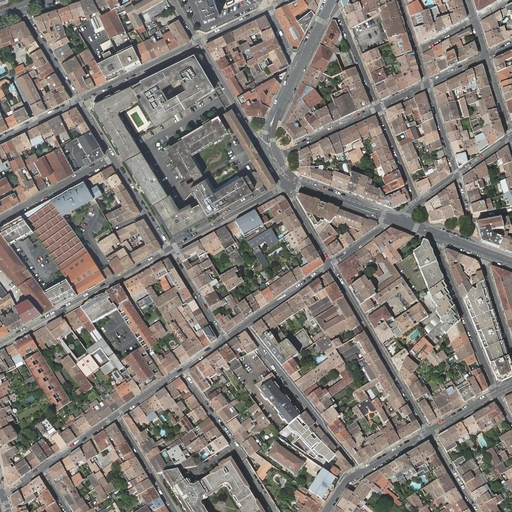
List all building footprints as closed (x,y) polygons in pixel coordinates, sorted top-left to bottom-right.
[(93,0),(82,0),(80,1),(86,16),(87,20),(87,21),(90,19),(91,19),(88,13),(94,10),(98,9),(97,8),(93,0)] [(106,0),(93,0),(97,8),(99,8),(101,7),(105,5),(107,4),(109,3),(106,0)] [(117,0),(106,0),(109,3),(112,10),(115,8),(118,14),(126,10),(123,5),(121,6),(120,3),(119,1),(118,1),(117,0)] [(131,1),(123,5),(126,10),(133,24),(135,29),(143,26),(139,17),(138,14),(162,0),(145,0),(134,6),(131,1)] [(196,0),(204,20),(204,21),(209,19),(209,21),(216,19),(215,17),(220,15),(219,15),(219,14),(214,0),(196,0)] [(303,0),(296,0),(288,4),(295,16),(309,6),(303,0)] [(318,6),(314,0),(303,0),(309,6),(309,7),(311,9),(312,10),(315,14),(318,6)] [(342,0),(341,3),(344,10),(351,7),(347,0),(342,0)] [(384,7),(384,6),(380,0),(368,0),(366,1),(359,4),(362,10),(364,10),(368,21),(380,14),(378,9),(384,7)] [(464,8),(461,0),(458,0),(448,4),(447,4),(448,5),(445,6),(447,13),(450,13),(464,8)] [(473,0),(477,11),(478,12),(497,2),(496,0),(473,0)] [(80,1),(69,5),(73,17),(73,18),(78,16),(82,15),(83,17),(86,16),(80,1)] [(399,11),(395,1),(384,6),(384,7),(378,9),(380,14),(381,14),(382,16),(384,21),(384,22),(383,23),(386,31),(387,31),(387,33),(389,40),(405,35),(402,28),(404,27),(399,12),(399,11)] [(417,1),(407,7),(410,17),(415,16),(420,13),(424,12),(417,1)] [(297,49),(305,34),(298,21),(295,16),(288,4),(275,10),(293,48),(297,49)] [(344,10),(346,17),(362,10),(359,4),(351,7),(344,10)] [(69,5),(57,9),(61,21),(73,17),(69,5)] [(444,5),(442,6),(437,7),(439,12),(445,10),(445,11),(442,12),(444,18),(441,19),(445,30),(452,27),(448,17),(447,13),(445,6),(444,5)] [(115,8),(112,10),(101,16),(99,17),(103,26),(105,28),(110,38),(115,36),(118,34),(125,31),(124,28),(118,14),(115,8)] [(448,17),(452,27),(466,19),(467,18),(464,8),(450,13),(447,13),(448,17)] [(54,31),(57,41),(65,37),(66,36),(62,25),(61,23),(57,9),(47,13),(52,26),(54,31)] [(175,14),(172,9),(158,17),(154,19),(157,24),(165,20),(175,14)] [(305,34),(315,14),(311,10),(302,17),(298,21),(305,34)] [(346,17),(352,29),(366,21),(368,21),(364,10),(362,10),(346,17)] [(420,13),(415,16),(418,25),(423,23),(423,24),(427,23),(429,23),(429,24),(432,23),(432,22),(429,10),(426,11),(425,12),(424,12),(420,13)] [(500,12),(495,15),(497,22),(502,20),(502,19),(504,17),(502,10),(500,12)] [(42,15),(48,33),(54,31),(52,26),(47,13),(42,15)] [(178,20),(175,14),(165,20),(168,26),(178,20)] [(34,18),(44,35),(48,33),(42,15),(34,17),(34,18)] [(91,19),(90,19),(95,30),(103,26),(99,17),(98,15),(91,19)] [(266,30),(271,27),(265,15),(256,20),(262,32),(263,31),(266,30)] [(481,23),(484,35),(492,32),(497,31),(500,30),(500,29),(499,29),(497,22),(495,15),(481,22),(481,23)] [(76,27),(81,24),(78,16),(73,18),(74,21),(76,26),(76,27)] [(73,17),(61,21),(61,23),(62,25),(74,21),(73,18),(73,17)] [(434,21),(432,22),(432,23),(433,25),(436,35),(445,30),(441,19),(437,20),(437,19),(435,19),(436,21),(435,21),(434,21)] [(165,20),(157,24),(158,27),(160,30),(168,26),(165,20)] [(190,40),(178,20),(168,26),(180,45),(190,40)] [(262,33),(262,32),(256,20),(249,23),(254,33),(255,35),(260,32),(261,34),(261,35),(263,34),(262,33)] [(0,29),(0,35),(4,46),(11,43),(20,40),(32,35),(24,21),(23,21),(8,27),(0,29)] [(335,56),(339,54),(338,50),(337,50),(334,49),(338,41),(341,42),(343,38),(335,21),(332,21),(320,46),(328,50),(334,53),(335,56)] [(249,44),(250,48),(251,47),(254,46),(253,43),(250,37),(255,35),(254,33),(249,23),(241,27),(246,37),(247,41),(248,42),(249,44)] [(424,26),(414,29),(419,44),(420,44),(436,35),(433,25),(432,23),(429,24),(429,23),(427,23),(423,24),(424,26)] [(143,26),(135,29),(143,42),(152,59),(158,56),(150,39),(146,41),(143,37),(141,32),(146,30),(145,29),(143,26)] [(246,37),(241,27),(232,32),(236,41),(237,41),(238,41),(239,40),(244,38),(246,41),(247,41),(246,37)] [(263,41),(275,36),(271,27),(266,30),(263,31),(262,32),(262,33),(263,34),(261,35),(261,36),(263,41)] [(500,30),(503,42),(510,39),(511,38),(511,30),(509,32),(505,33),(504,27),(500,29),(500,30)] [(143,42),(135,29),(127,34),(133,46),(142,64),(152,59),(143,42)] [(470,29),(457,35),(459,40),(462,45),(465,43),(463,38),(472,34),(470,29)] [(48,33),(44,35),(50,45),(57,41),(54,31),(48,33)] [(150,39),(158,56),(170,50),(162,35),(160,31),(158,33),(161,39),(155,43),(152,37),(150,38),(151,39),(150,39)] [(171,31),(162,35),(170,50),(180,45),(171,31)] [(492,32),(496,46),(503,42),(501,34),(498,35),(497,31),(492,32)] [(237,65),(246,61),(245,59),(242,52),(239,47),(239,46),(237,43),(237,41),(236,41),(232,32),(223,36),(227,45),(228,47),(231,52),(236,62),(237,65)] [(489,49),(496,46),(492,32),(484,35),(489,49)] [(21,42),(25,48),(36,41),(32,35),(20,40),(21,42)] [(406,35),(405,35),(389,40),(388,40),(389,44),(390,45),(392,44),(394,47),(391,48),(392,50),(394,53),(395,58),(396,60),(405,57),(405,55),(412,52),(406,35)] [(459,40),(457,35),(449,40),(453,52),(463,47),(462,46),(462,45),(459,40)] [(227,45),(223,36),(213,41),(218,49),(222,47),(227,45)] [(261,56),(280,46),(275,36),(263,41),(259,44),(254,46),(251,47),(250,48),(248,49),(252,56),(245,59),(246,61),(246,62),(247,63),(248,65),(249,67),(258,62),(256,59),(261,56)] [(57,41),(50,45),(54,51),(67,43),(69,42),(69,41),(68,41),(67,40),(66,38),(65,37),(57,41)] [(112,46),(109,40),(100,45),(103,51),(112,46)] [(453,52),(449,40),(440,45),(443,55),(444,57),(453,52)] [(36,41),(25,48),(29,55),(41,49),(36,41)] [(218,49),(213,41),(206,44),(206,45),(211,53),(218,49)] [(239,47),(242,52),(248,49),(250,48),(249,44),(248,42),(246,42),(247,43),(239,47)] [(67,43),(54,51),(58,58),(71,50),(70,48),(67,43)] [(465,48),(464,45),(462,46),(463,47),(463,49),(468,59),(478,54),(475,43),(465,48)] [(443,55),(440,45),(432,49),(435,58),(436,60),(440,59),(444,58),(444,57),(443,55)] [(142,64),(133,46),(117,54),(120,59),(126,72),(142,64)] [(289,66),(280,46),(261,56),(263,60),(266,58),(268,56),(268,55),(269,54),(273,63),(274,64),(275,66),(273,66),(271,67),(271,66),(270,67),(270,66),(268,66),(272,73),(273,74),(280,70),(289,66)] [(320,46),(309,68),(323,74),(329,63),(334,53),(328,50),(320,46)] [(226,55),(231,52),(228,47),(226,48),(226,49),(224,51),(222,47),(218,49),(211,53),(215,60),(226,55)] [(463,49),(463,47),(453,52),(458,64),(468,59),(463,49)] [(95,59),(88,48),(79,54),(80,56),(76,58),(81,67),(85,65),(89,62),(95,59)] [(29,55),(30,57),(31,56),(32,58),(31,58),(32,60),(33,63),(28,65),(30,69),(32,68),(31,67),(35,65),(37,68),(49,62),(41,49),(29,55)] [(381,59),(377,49),(363,55),(367,65),(381,59)] [(435,58),(432,49),(422,55),(429,77),(440,72),(436,60),(435,58)] [(71,50),(58,58),(62,64),(76,56),(75,54),(74,55),(71,50)] [(115,77),(126,72),(120,59),(117,54),(117,53),(112,56),(110,50),(103,54),(106,59),(98,64),(99,66),(101,70),(102,71),(107,81),(115,77)] [(421,81),(412,52),(405,55),(405,57),(396,60),(398,63),(402,72),(408,88),(421,81)] [(458,64),(453,52),(444,57),(444,58),(448,69),(458,64)] [(511,58),(511,55),(511,52),(493,61),(497,73),(506,69),(511,67),(511,66),(511,65),(511,63),(510,64),(509,60),(511,58)] [(334,53),(329,63),(337,60),(335,56),(334,53)] [(76,56),(62,64),(65,69),(68,74),(81,67),(76,58),(80,56),(79,54),(76,56)] [(221,70),(230,65),(230,63),(227,64),(224,58),(226,57),(226,55),(215,60),(221,70)] [(263,60),(261,56),(256,59),(258,62),(262,71),(264,71),(267,76),(272,73),(268,66),(270,66),(267,60),(266,58),(263,60)] [(192,57),(190,58),(186,60),(186,59),(131,86),(139,99),(155,127),(198,102),(196,100),(214,89),(197,61),(196,61),(195,59),(194,58),(192,57)] [(382,58),(381,59),(367,65),(371,75),(383,69),(386,68),(382,58)] [(448,69),(444,58),(440,59),(436,60),(440,72),(448,69)] [(89,62),(95,73),(98,72),(101,70),(99,66),(98,64),(95,59),(89,62)] [(9,72),(12,70),(8,61),(4,63),(9,72)] [(31,78),(32,78),(39,74),(52,67),(49,62),(37,68),(40,72),(37,73),(34,69),(33,70),(32,71),(28,73),(31,78)] [(233,76),(240,71),(239,69),(238,67),(237,65),(236,62),(230,65),(221,70),(226,79),(233,76)] [(256,81),(267,76),(264,71),(262,71),(258,62),(249,67),(256,81)] [(13,70),(16,75),(26,70),(25,69),(22,64),(13,69),(13,70)] [(475,80),(486,77),(482,66),(472,71),(475,80)] [(39,74),(43,80),(46,79),(55,73),(52,67),(39,74)] [(81,67),(68,74),(72,81),(83,76),(85,75),(86,75),(85,72),(83,73),(81,69),(82,68),(81,67)] [(506,69),(497,73),(500,84),(511,80),(511,69),(511,67),(506,69)] [(309,68),(305,76),(319,83),(319,81),(322,76),(323,74),(309,68)] [(343,74),(342,74),(345,81),(358,75),(355,68),(343,74)] [(371,75),(375,85),(384,81),(387,79),(386,78),(386,76),(383,69),(371,75)] [(30,105),(42,100),(40,98),(37,91),(34,85),(32,81),(32,80),(31,78),(28,73),(26,70),(16,75),(30,105)] [(95,87),(107,81),(102,71),(101,70),(98,72),(95,73),(92,75),(90,76),(95,87)] [(248,82),(242,71),(240,71),(233,76),(226,79),(237,97),(244,94),(255,89),(256,87),(254,82),(245,85),(245,84),(248,82)] [(474,84),(476,84),(475,80),(472,71),(465,74),(468,85),(470,85),(474,84)] [(280,84),(286,72),(285,72),(275,77),(274,78),(256,87),(255,89),(259,97),(260,100),(262,103),(269,107),(280,84)] [(394,79),(399,92),(408,88),(402,72),(396,75),(395,73),(392,74),(392,75),(394,79)] [(63,85),(55,73),(46,79),(48,84),(51,90),(52,91),(53,90),(57,88),(63,85)] [(89,90),(95,87),(90,76),(89,74),(89,73),(86,75),(85,75),(87,79),(85,81),(89,90)] [(468,85),(465,74),(458,77),(461,87),(462,89),(462,92),(464,91),(463,89),(469,87),(468,85)] [(358,75),(345,81),(347,84),(348,88),(361,82),(358,75)] [(80,94),(89,90),(85,81),(83,76),(72,81),(80,94)] [(305,76),(301,85),(314,91),(316,88),(317,86),(319,83),(305,76)] [(458,77),(445,83),(449,93),(450,98),(452,102),(452,103),(455,102),(454,100),(451,91),(459,88),(461,94),(459,95),(460,98),(460,100),(464,99),(463,95),(463,93),(462,92),(462,89),(461,87),(458,77)] [(478,91),(489,88),(486,77),(475,80),(476,84),(477,87),(478,91)] [(0,100),(6,97),(1,88),(13,82),(11,81),(5,79),(0,82),(0,98),(0,100)] [(385,83),(391,96),(399,92),(394,79),(385,83)] [(511,80),(500,84),(502,90),(511,87),(511,80)] [(381,100),(391,96),(385,83),(384,81),(375,85),(381,100)] [(348,88),(347,89),(350,95),(357,112),(370,105),(361,82),(348,88)] [(34,85),(37,91),(43,87),(42,86),(40,83),(34,85)] [(433,89),(439,108),(448,104),(447,100),(445,101),(444,101),(443,98),(442,97),(442,96),(443,95),(446,94),(449,93),(445,83),(433,89)] [(463,95),(464,99),(466,106),(476,103),(478,102),(477,101),(475,94),(477,94),(476,91),(478,91),(477,87),(476,84),(474,84),(470,85),(468,85),(469,87),(469,88),(471,93),(467,94),(463,95)] [(71,98),(63,85),(57,88),(59,92),(65,101),(71,98)] [(301,85),(297,94),(310,111),(314,108),(316,106),(322,101),(320,98),(314,91),(301,85)] [(139,99),(131,86),(96,103),(94,108),(126,160),(141,152),(118,114),(119,111),(132,105),(131,103),(139,99)] [(511,87),(502,90),(504,96),(511,93),(511,87)] [(482,101),(492,98),(489,88),(478,91),(476,91),(477,94),(479,93),(480,95),(479,95),(479,96),(479,97),(479,98),(480,98),(481,98),(481,100),(478,100),(477,101),(478,102),(479,102),(482,101)] [(244,94),(237,97),(243,108),(249,105),(254,103),(252,99),(253,99),(256,98),(257,97),(259,97),(255,89),(244,94)] [(42,100),(47,110),(53,107),(46,94),(45,91),(44,90),(42,91),(44,95),(40,98),(42,100)] [(46,94),(53,107),(59,104),(52,92),(52,91),(51,90),(50,91),(51,92),(46,94)] [(52,92),(59,104),(65,101),(59,92),(56,94),(55,91),(54,92),(52,92)] [(425,93),(414,98),(419,110),(418,110),(421,118),(431,113),(425,93)] [(297,94),(292,104),(302,117),(304,119),(308,116),(312,113),(310,111),(297,94)] [(350,95),(334,102),(334,104),(341,119),(357,112),(350,95)] [(249,105),(243,108),(248,116),(251,115),(258,116),(264,117),(269,107),(262,103),(260,100),(259,97),(257,97),(259,101),(256,102),(254,103),(249,105)] [(419,110),(414,98),(407,101),(412,111),(414,111),(415,113),(413,114),(415,122),(421,119),(421,118),(418,110),(419,110)] [(487,113),(496,110),(492,98),(482,101),(479,102),(478,102),(476,103),(477,105),(479,104),(479,106),(482,113),(482,114),(480,115),(481,118),(483,117),(488,115),(487,113)] [(464,119),(469,117),(468,113),(467,109),(466,106),(464,99),(460,100),(459,101),(464,118),(463,118),(462,118),(461,118),(460,119),(455,102),(452,103),(452,102),(450,103),(448,104),(439,108),(444,124),(456,121),(460,120),(464,119)] [(35,116),(47,110),(42,100),(30,105),(35,116)] [(12,110),(13,113),(25,107),(22,101),(10,107),(12,110)] [(412,111),(407,101),(401,104),(404,113),(405,114),(412,111)] [(281,127),(285,130),(288,134),(291,138),(293,142),(307,135),(304,128),(308,125),(304,119),(302,117),(292,104),(288,111),(281,127)] [(326,107),(326,108),(333,123),(341,119),(334,104),(326,107)] [(404,113),(401,104),(395,107),(400,118),(402,117),(405,116),(405,114),(404,113)] [(310,111),(312,113),(313,115),(314,117),(323,128),(333,123),(326,108),(318,112),(317,111),(316,112),(315,110),(318,109),(316,106),(314,108),(310,111)] [(14,114),(19,124),(30,118),(25,107),(13,113),(14,114)] [(76,107),(68,111),(73,123),(78,120),(79,122),(80,125),(85,122),(76,107)] [(386,111),(390,122),(400,118),(395,107),(386,111)] [(232,110),(224,114),(233,130),(237,135),(247,152),(256,168),(258,171),(258,172),(262,179),(264,181),(265,183),(268,189),(276,185),(254,148),(238,121),(232,110)] [(491,125),(500,122),(496,110),(487,113),(488,115),(491,125)] [(0,132),(9,129),(2,115),(1,113),(0,111),(0,132)] [(68,111),(59,116),(65,128),(67,128),(66,126),(70,124),(71,126),(74,124),(73,123),(68,111)] [(308,125),(314,132),(323,128),(314,117),(313,115),(312,113),(308,116),(304,119),(308,125)] [(433,119),(431,113),(421,118),(421,119),(422,121),(423,124),(433,119)] [(9,129),(19,124),(14,114),(6,118),(4,114),(2,115),(9,129)] [(493,130),(491,125),(488,115),(483,117),(481,118),(477,119),(480,126),(481,130),(483,134),(486,140),(488,146),(489,147),(497,141),(494,129),(493,130)] [(59,116),(48,121),(55,135),(66,130),(65,128),(59,116)] [(180,185),(182,188),(188,185),(203,176),(190,154),(214,140),(215,141),(224,137),(223,135),(228,132),(219,117),(214,120),(213,119),(204,124),(205,125),(189,135),(184,138),(167,148),(186,182),(180,185)] [(375,117),(364,122),(367,133),(369,132),(379,127),(375,117)] [(390,122),(393,130),(408,123),(408,121),(404,123),(402,117),(400,118),(390,122)] [(437,131),(433,119),(423,124),(421,125),(425,137),(437,131)] [(479,154),(489,147),(488,146),(486,140),(483,134),(481,130),(480,126),(477,119),(471,122),(473,130),(474,134),(475,139),(475,140),(477,145),(479,152),(479,153),(479,154)] [(48,121),(37,127),(43,140),(51,136),(57,149),(61,147),(60,145),(55,135),(48,121)] [(448,134),(456,132),(456,131),(459,131),(458,129),(456,130),(455,126),(457,125),(456,121),(444,124),(448,134)] [(90,131),(85,122),(80,125),(78,126),(75,127),(77,131),(80,130),(82,135),(90,131)] [(364,122),(355,126),(360,138),(363,137),(362,135),(364,134),(365,136),(368,135),(367,133),(364,122)] [(504,136),(500,122),(491,125),(493,130),(494,129),(497,141),(504,136)] [(406,132),(408,131),(405,126),(409,124),(408,123),(393,130),(396,137),(405,132),(406,132)] [(304,128),(307,135),(314,132),(308,125),(304,128)] [(342,148),(343,150),(345,149),(344,147),(346,146),(347,148),(352,146),(351,144),(361,139),(360,138),(355,126),(338,134),(342,148)] [(472,155),(479,153),(479,152),(477,145),(475,140),(475,139),(469,141),(467,131),(463,132),(462,126),(458,127),(458,129),(459,131),(459,132),(460,136),(461,140),(462,145),(464,150),(465,154),(466,156),(469,156),(472,155)] [(32,147),(44,141),(43,140),(37,127),(25,132),(32,146),(32,147)] [(383,135),(379,127),(369,132),(373,140),(383,135)] [(420,139),(415,128),(411,130),(410,130),(415,142),(418,140),(420,139)] [(412,143),(415,142),(410,130),(408,131),(406,132),(407,133),(408,137),(409,139),(399,143),(401,148),(412,143)] [(80,136),(77,138),(85,151),(87,154),(92,152),(100,147),(95,138),(90,131),(82,135),(80,136)] [(430,144),(439,140),(437,131),(425,137),(420,139),(418,140),(419,143),(424,140),(427,145),(428,144),(429,144),(430,144)] [(25,132),(19,135),(25,149),(27,148),(32,146),(25,132)] [(451,143),(461,140),(460,136),(457,137),(457,136),(456,132),(448,134),(451,143)] [(336,164),(347,162),(345,156),(343,150),(342,148),(338,134),(328,139),(335,155),(334,155),(336,164)] [(19,135),(12,139),(19,152),(21,151),(25,149),(19,135)] [(373,152),(374,153),(376,152),(388,147),(383,135),(373,140),(371,141),(370,141),(372,146),(372,147),(372,148),(373,148),(373,149),(376,147),(377,149),(373,152)] [(14,172),(25,166),(23,161),(20,155),(19,152),(12,139),(1,144),(7,156),(8,159),(12,166),(14,172)] [(333,155),(334,155),(335,155),(328,139),(318,144),(324,156),(325,162),(329,161),(326,156),(332,153),(333,155)] [(433,152),(442,147),(439,140),(430,144),(432,148),(430,148),(431,152),(433,152)] [(451,143),(455,157),(465,154),(464,150),(462,145),(461,140),(451,143)] [(347,162),(348,166),(353,164),(355,163),(359,160),(360,160),(364,158),(365,158),(360,148),(363,147),(361,141),(360,141),(354,144),(356,150),(348,154),(352,162),(350,163),(349,161),(347,162)] [(401,148),(407,163),(417,159),(418,158),(414,150),(412,143),(401,148)] [(318,144),(308,148),(312,157),(314,161),(317,159),(315,156),(320,154),(321,157),(324,156),(318,144)] [(50,153),(44,156),(53,172),(58,181),(74,172),(61,147),(57,149),(50,153)] [(82,160),(86,166),(102,157),(105,155),(100,147),(92,152),(87,154),(88,156),(82,160)] [(382,166),(393,160),(388,147),(376,152),(377,154),(380,162),(382,166)] [(507,147),(495,155),(497,162),(498,161),(501,160),(510,156),(507,147)] [(300,164),(299,168),(310,168),(310,167),(310,163),(310,161),(311,161),(311,160),(311,159),(311,158),(312,157),(308,148),(298,153),(299,156),(299,157),(300,159),(300,164)] [(126,160),(153,205),(168,196),(141,152),(126,160)] [(374,153),(371,154),(377,168),(381,166),(382,166),(380,162),(377,154),(376,152),(374,153)] [(29,158),(32,163),(33,162),(38,159),(35,153),(29,157),(29,158)] [(459,168),(467,162),(466,156),(465,154),(455,157),(458,168),(459,168)] [(495,155),(484,163),(486,167),(496,162),(497,162),(495,155)] [(38,159),(33,162),(39,173),(41,176),(43,179),(49,175),(53,172),(44,156),(38,159)] [(497,162),(496,162),(499,168),(511,162),(511,161),(510,156),(501,160),(498,161),(497,162)] [(0,157),(0,171),(12,166),(8,159),(3,163),(1,159),(0,157)] [(435,166),(441,181),(450,174),(445,158),(441,159),(442,163),(443,164),(439,166),(438,163),(437,161),(437,160),(436,160),(435,157),(432,159),(435,166)] [(23,161),(25,166),(29,164),(32,163),(29,158),(23,161)] [(411,173),(418,171),(421,170),(423,169),(422,166),(420,167),(418,162),(420,161),(419,158),(418,158),(417,159),(407,163),(411,173)] [(386,178),(398,172),(393,160),(382,166),(381,166),(382,168),(386,178)] [(511,162),(499,168),(504,181),(511,177),(511,162)] [(477,182),(479,188),(480,190),(484,189),(481,178),(486,176),(489,176),(488,173),(486,167),(484,163),(474,170),(477,182)] [(116,173),(112,166),(103,171),(100,172),(104,181),(106,179),(116,173)] [(321,183),(330,186),(333,178),(328,177),(329,175),(328,175),(328,174),(328,173),(326,172),(327,170),(328,166),(326,166),(326,168),(324,173),(323,175),(321,183)] [(427,179),(431,188),(441,181),(435,166),(431,167),(432,169),(434,174),(426,176),(427,179)] [(311,179),(321,183),(323,175),(324,173),(322,172),(323,170),(319,169),(319,167),(317,167),(310,167),(310,168),(310,169),(311,179)] [(310,168),(299,168),(299,173),(301,175),(311,179),(310,169),(310,168)] [(21,169),(14,172),(21,185),(28,197),(39,191),(33,181),(32,179),(28,181),(21,169)] [(350,175),(338,170),(337,174),(351,179),(352,178),(350,175)] [(462,179),(465,188),(477,182),(474,170),(462,179)] [(258,171),(256,172),(254,171),(251,173),(250,175),(248,176),(247,175),(244,178),(243,176),(240,178),(239,176),(216,190),(213,189),(207,179),(191,188),(199,204),(193,207),(192,208),(190,205),(179,211),(170,195),(168,196),(153,205),(173,238),(192,226),(238,199),(243,195),(244,196),(251,191),(251,190),(255,187),(255,188),(256,188),(258,188),(263,185),(263,184),(265,183),(264,181),(262,179),(258,172),(258,171)] [(53,172),(49,175),(53,184),(58,181),(53,172)] [(97,185),(103,182),(104,181),(100,172),(88,179),(91,184),(92,185),(93,187),(97,185)] [(401,179),(398,172),(386,178),(382,179),(380,181),(383,187),(396,181),(401,179)] [(122,183),(116,173),(106,179),(113,189),(122,183)] [(330,186),(346,192),(351,179),(337,174),(334,173),(333,178),(330,186)] [(346,192),(354,195),(361,177),(350,173),(352,178),(351,179),(346,192)] [(420,195),(431,188),(427,179),(426,176),(425,174),(423,175),(424,177),(423,177),(424,180),(425,180),(422,181),(420,182),(418,180),(415,181),(416,184),(420,195)] [(41,176),(33,181),(39,191),(47,187),(43,179),(41,176)] [(0,194),(12,188),(6,177),(2,178),(0,179),(0,194)] [(361,177),(354,195),(362,198),(369,180),(368,180),(361,177)] [(500,182),(504,195),(506,194),(511,191),(511,177),(504,181),(500,182)] [(404,186),(401,179),(396,181),(383,187),(379,189),(379,190),(383,196),(387,194),(390,193),(394,191),(398,189),(399,189),(404,186)] [(369,180),(362,198),(370,201),(374,189),(376,184),(372,183),(372,182),(372,181),(369,180)] [(75,186),(68,190),(70,192),(78,205),(86,201),(87,202),(91,200),(94,198),(89,190),(88,188),(87,186),(84,181),(77,185),(75,186)] [(475,190),(477,189),(479,188),(477,182),(465,188),(466,192),(475,190)] [(113,189),(116,194),(126,189),(122,183),(113,189)] [(91,184),(87,186),(88,188),(89,190),(94,198),(95,199),(102,194),(101,193),(99,189),(98,187),(97,185),(93,187),(92,185),(91,184)] [(379,190),(379,189),(376,184),(374,189),(370,201),(378,203),(380,198),(384,199),(385,199),(383,196),(379,190)] [(20,202),(28,197),(21,185),(13,189),(15,193),(20,202)] [(453,185),(445,190),(449,201),(450,204),(459,201),(454,185),(453,185)] [(405,188),(404,186),(399,189),(398,189),(399,191),(399,192),(402,197),(404,196),(407,202),(408,204),(411,202),(405,188)] [(126,220),(141,213),(133,201),(126,189),(116,194),(122,206),(119,208),(126,220)] [(468,198),(479,195),(477,189),(475,190),(466,192),(468,198)] [(68,190),(60,195),(71,212),(71,211),(78,205),(70,192),(68,190)] [(445,190),(437,196),(440,204),(449,201),(445,190)] [(402,197),(399,192),(389,197),(391,201),(388,203),(391,208),(392,209),(407,202),(404,196),(402,197)] [(11,207),(20,202),(15,193),(0,200),(0,209),(1,212),(11,207)] [(259,205),(260,208),(261,208),(264,213),(269,209),(285,200),(282,195),(279,194),(269,200),(259,205)] [(60,195),(51,200),(63,216),(71,212),(60,195)] [(327,228),(329,226),(329,225),(332,222),(333,221),(335,219),(336,219),(340,210),(328,206),(327,206),(320,203),(314,201),(306,198),(298,195),(296,197),(301,206),(305,212),(312,224),(319,236),(323,232),(327,228)] [(483,201),(484,201),(483,200),(481,201),(480,197),(479,195),(468,198),(470,206),(475,205),(484,202),(483,201)] [(440,204),(437,196),(424,205),(432,222),(444,220),(440,210),(442,209),(441,207),(440,204)] [(391,201),(389,197),(385,199),(384,199),(380,198),(378,203),(391,208),(388,203),(391,201)] [(37,207),(22,215),(34,232),(49,252),(67,278),(78,295),(106,279),(100,271),(84,246),(63,216),(51,200),(37,207)] [(272,213),(275,218),(291,209),(285,200),(269,209),(272,213)] [(490,200),(484,201),(483,201),(484,202),(487,211),(493,210),(490,200)] [(451,206),(455,218),(463,216),(459,201),(450,204),(451,206)] [(487,211),(484,202),(475,205),(470,206),(473,214),(487,211)] [(440,210),(444,220),(455,218),(451,206),(442,209),(440,210)] [(119,208),(112,211),(119,223),(126,220),(119,208)] [(260,208),(255,211),(258,216),(262,214),(264,213),(261,208),(260,208)] [(273,219),(276,225),(282,222),(294,214),(291,209),(275,218),(273,219)] [(333,221),(332,222),(335,223),(335,222),(349,227),(353,228),(359,231),(364,219),(340,210),(336,219),(335,219),(333,221)] [(104,215),(111,227),(113,226),(119,223),(112,211),(106,214),(104,215)] [(246,216),(235,222),(241,232),(242,235),(243,236),(263,225),(261,221),(258,216),(255,211),(246,216)] [(261,221),(263,225),(268,222),(265,217),(262,214),(258,216),(261,221)] [(282,222),(289,234),(301,227),(294,214),(282,222)] [(22,215),(0,227),(0,232),(4,237),(9,244),(33,230),(22,215)] [(511,233),(511,229),(511,226),(508,217),(501,219),(504,234),(509,234),(510,234),(511,233)] [(149,227),(144,219),(143,219),(134,223),(140,231),(139,233),(140,233),(141,232),(149,227)] [(359,231),(353,228),(347,233),(354,243),(377,226),(377,224),(364,219),(359,231)] [(503,229),(501,219),(476,224),(482,242),(486,244),(499,249),(503,240),(490,235),(489,231),(503,229)] [(235,222),(225,227),(235,244),(236,244),(239,243),(234,236),(241,232),(235,222)] [(134,223),(126,227),(131,236),(132,236),(139,233),(140,231),(134,223)] [(323,232),(319,236),(323,243),(333,236),(336,233),(331,228),(329,226),(327,228),(323,232)] [(150,228),(149,227),(141,232),(140,233),(146,242),(147,243),(148,244),(156,239),(150,228)] [(225,227),(214,233),(224,249),(235,267),(243,261),(239,255),(237,251),(236,251),(235,251),(234,251),(234,250),(233,251),(230,247),(235,244),(225,227)] [(245,238),(252,249),(265,241),(269,247),(279,241),(272,228),(267,231),(264,227),(245,238)] [(116,232),(114,233),(119,241),(121,244),(124,242),(123,240),(130,237),(124,228),(116,232)] [(391,229),(373,241),(378,249),(381,253),(383,251),(406,235),(391,229)] [(33,230),(9,244),(10,245),(34,232),(33,230)] [(0,266),(28,299),(42,315),(46,312),(56,307),(49,298),(44,291),(10,245),(9,244),(4,237),(0,232),(0,266)] [(114,233),(101,241),(97,243),(102,251),(104,254),(113,249),(111,246),(119,241),(114,233)] [(204,251),(208,258),(224,249),(214,233),(206,237),(198,242),(204,251)] [(349,247),(354,243),(347,233),(342,237),(343,239),(349,247)] [(383,251),(388,258),(389,260),(393,265),(401,259),(395,251),(414,238),(406,235),(383,251)] [(333,236),(323,243),(327,249),(337,242),(336,241),(333,237),(333,236)] [(343,251),(349,247),(343,239),(342,237),(341,236),(340,236),(339,239),(337,240),(336,241),(337,242),(343,251)] [(499,249),(507,252),(511,241),(511,240),(511,238),(509,237),(509,239),(506,238),(504,237),(503,240),(499,249)] [(162,248),(156,239),(148,244),(147,243),(146,245),(148,245),(152,254),(161,249),(162,248)] [(312,246),(309,239),(290,251),(291,254),(299,249),(301,253),(312,246)] [(124,242),(121,244),(122,245),(124,247),(126,251),(131,247),(126,240),(124,242)] [(115,253),(125,268),(134,263),(128,255),(126,251),(124,247),(119,250),(118,248),(122,245),(121,244),(119,241),(111,246),(113,249),(104,254),(105,255),(114,250),(115,253)] [(373,241),(365,247),(370,255),(375,252),(378,249),(373,241)] [(421,247),(413,253),(423,276),(425,282),(429,292),(444,282),(441,275),(439,270),(428,243),(423,241),(421,247)] [(180,252),(179,257),(183,263),(188,271),(197,266),(198,265),(199,266),(203,264),(200,259),(190,265),(187,260),(204,251),(198,242),(188,248),(180,252)] [(337,242),(327,249),(332,258),(343,251),(337,242)] [(128,255),(134,263),(144,258),(152,254),(148,245),(146,245),(145,245),(137,249),(137,250),(134,251),(128,255)] [(320,259),(312,246),(301,253),(308,265),(320,259)] [(365,247),(354,255),(362,266),(364,269),(367,267),(365,264),(373,259),(372,257),(370,255),(365,247)] [(449,264),(450,267),(459,264),(463,256),(459,254),(446,250),(444,252),(449,264)] [(261,252),(255,256),(262,266),(263,268),(264,268),(269,265),(261,252)] [(113,268),(117,273),(125,268),(115,253),(107,258),(113,268)] [(377,255),(373,259),(377,265),(382,261),(384,263),(393,276),(377,287),(380,292),(402,278),(393,265),(389,260),(388,258),(384,261),(380,254),(379,254),(377,255)] [(354,255),(348,259),(357,272),(359,271),(358,269),(362,266),(354,255)] [(463,256),(459,264),(468,268),(475,260),(463,256)] [(168,259),(161,263),(167,273),(174,269),(169,259),(168,259)] [(323,264),(320,259),(308,265),(300,270),(305,277),(314,271),(323,264)] [(357,272),(348,259),(337,267),(346,281),(358,273),(357,272)] [(208,268),(212,265),(209,260),(203,264),(199,266),(198,265),(197,266),(188,271),(193,280),(209,271),(208,268)] [(475,274),(481,272),(478,263),(475,260),(468,268),(463,274),(468,279),(470,278),(471,279),(476,278),(475,274)] [(157,265),(151,269),(158,280),(161,278),(163,283),(161,284),(161,285),(166,293),(172,289),(164,277),(164,276),(168,274),(167,273),(161,263),(157,265)] [(458,287),(464,300),(473,288),(471,279),(470,278),(468,279),(463,274),(462,273),(459,264),(450,267),(458,287)] [(211,273),(215,270),(212,265),(208,268),(209,271),(193,280),(199,290),(211,283),(215,280),(214,279),(213,279),(212,280),(211,281),(208,276),(209,276),(208,274),(210,274),(211,273)] [(511,278),(511,277),(511,275),(511,273),(491,266),(490,267),(504,313),(511,310),(511,278)] [(100,271),(106,279),(113,275),(111,271),(110,271),(110,270),(107,267),(106,268),(100,271)] [(300,270),(299,267),(294,270),(292,267),(289,269),(289,270),(297,283),(305,277),(300,270)] [(372,271),(368,274),(372,279),(376,276),(378,279),(383,275),(378,267),(372,271)] [(236,268),(220,277),(229,292),(236,287),(243,282),(244,282),(243,281),(242,278),(240,279),(238,281),(234,274),(237,273),(238,272),(236,268)] [(145,289),(147,293),(149,296),(153,302),(158,298),(151,287),(149,289),(148,287),(150,285),(153,284),(156,281),(159,286),(161,285),(161,284),(158,280),(151,269),(137,276),(145,289)] [(174,269),(167,273),(168,274),(176,287),(179,293),(186,288),(174,269)] [(288,271),(279,277),(287,290),(297,283),(289,270),(288,271)] [(475,287),(484,281),(481,272),(475,274),(476,278),(471,279),(473,288),(475,287)] [(328,273),(318,280),(324,290),(335,284),(328,273)] [(137,276),(124,284),(132,296),(133,296),(143,290),(145,289),(137,276)] [(287,290),(279,277),(277,279),(278,281),(275,283),(273,281),(272,282),(272,281),(271,280),(269,281),(272,286),(268,288),(274,299),(287,290)] [(364,277),(362,279),(360,280),(355,283),(349,288),(351,287),(354,292),(352,293),(357,300),(358,299),(361,305),(360,306),(369,300),(372,298),(373,297),(377,294),(375,291),(370,283),(369,282),(368,283),(364,277)] [(49,298),(56,307),(68,300),(74,297),(78,295),(67,278),(44,291),(49,298)] [(380,292),(377,294),(373,297),(376,301),(377,302),(379,305),(400,291),(410,305),(417,300),(402,278),(380,292)] [(349,279),(346,281),(347,284),(349,288),(355,283),(353,280),(351,281),(349,279)] [(318,280),(308,287),(314,296),(316,295),(319,301),(328,296),(324,290),(318,280)] [(473,288),(464,300),(472,319),(477,333),(484,350),(490,364),(497,380),(502,382),(511,376),(511,369),(508,357),(503,342),(498,324),(494,311),(486,286),(484,281),(475,287),(473,288)] [(447,288),(444,282),(429,292),(428,293),(432,298),(431,299),(438,310),(436,312),(441,320),(454,307),(447,288)] [(209,284),(199,290),(203,297),(214,291),(213,289),(210,285),(209,284)] [(317,302),(307,308),(315,319),(334,307),(333,305),(336,304),(335,302),(343,298),(335,284),(324,290),(328,296),(319,301),(317,302)] [(120,286),(106,293),(117,310),(143,348),(146,352),(151,348),(156,344),(157,343),(150,332),(149,330),(120,286)] [(267,304),(274,299),(268,288),(267,286),(259,291),(267,304)] [(153,302),(154,303),(163,318),(177,309),(198,340),(205,335),(203,331),(200,327),(192,313),(184,301),(179,293),(176,287),(172,290),(166,293),(161,297),(158,298),(153,302)] [(308,287),(298,294),(304,303),(312,298),(314,296),(308,287)] [(186,288),(179,293),(184,301),(191,297),(186,288)] [(203,297),(204,299),(215,292),(214,291),(203,297)] [(204,299),(210,308),(217,303),(221,301),(216,294),(218,293),(217,291),(215,292),(204,299)] [(260,309),(267,304),(259,291),(258,292),(259,294),(254,298),(253,295),(251,296),(260,309)] [(0,316),(2,319),(2,321),(4,324),(9,333),(25,324),(16,306),(9,293),(7,295),(2,299),(0,299),(0,316)] [(106,293),(80,308),(92,324),(117,310),(106,293)] [(253,314),(260,309),(251,296),(251,294),(244,299),(244,300),(253,314)] [(298,294),(292,299),(300,311),(302,314),(304,312),(302,309),(306,306),(304,303),(298,294)] [(217,303),(210,308),(212,311),(212,312),(228,302),(232,309),(227,312),(228,314),(233,311),(236,309),(238,307),(237,306),(233,299),(231,296),(231,295),(223,300),(221,301),(217,303)] [(149,296),(137,303),(140,308),(146,305),(147,307),(154,303),(153,302),(149,296)] [(191,297),(184,301),(192,313),(199,309),(191,297)] [(245,319),(253,314),(244,300),(243,299),(239,302),(236,297),(235,297),(233,299),(237,306),(238,307),(242,313),(245,319)] [(376,301),(373,297),(372,298),(369,300),(360,306),(365,314),(374,308),(371,303),(376,301)] [(304,303),(306,306),(307,308),(317,302),(316,301),(314,302),(312,298),(304,303)] [(318,325),(323,331),(324,333),(327,331),(354,316),(343,298),(335,302),(336,304),(333,305),(334,307),(315,319),(316,321),(318,325)] [(16,306),(25,324),(42,315),(28,299),(16,306)] [(292,299),(286,303),(294,315),(300,311),(292,299)] [(286,303),(278,309),(285,321),(294,315),(286,303)] [(420,304),(409,311),(418,323),(428,316),(420,304)] [(236,326),(245,319),(242,313),(238,307),(236,309),(233,311),(237,317),(232,320),(236,326)] [(384,307),(367,318),(374,330),(385,323),(389,320),(392,318),(384,307)] [(457,313),(454,307),(441,320),(441,321),(440,322),(444,326),(441,330),(446,335),(448,332),(451,330),(460,321),(457,313)] [(80,308),(74,311),(85,327),(95,341),(97,343),(95,344),(88,349),(86,350),(90,355),(100,368),(105,375),(107,374),(116,368),(117,367),(122,374),(125,372),(126,371),(120,363),(99,334),(92,324),(80,308)] [(190,359),(196,354),(187,341),(172,320),(175,318),(189,339),(199,352),(204,349),(201,345),(198,340),(177,309),(163,318),(168,326),(169,326),(173,333),(180,344),(181,344),(182,346),(183,348),(190,359)] [(199,309),(192,313),(200,327),(207,322),(199,309)] [(278,309),(270,314),(277,326),(284,321),(286,324),(286,325),(287,327),(289,326),(287,323),(285,321),(278,309)] [(74,311),(61,318),(63,322),(65,321),(71,330),(75,335),(77,334),(75,331),(82,326),(84,329),(85,327),(74,311)] [(409,311),(406,313),(415,326),(418,323),(409,311)] [(406,313),(395,321),(395,322),(403,334),(415,326),(406,313)] [(270,314),(261,320),(269,332),(272,330),(274,329),(275,328),(277,326),(270,314)] [(230,330),(235,327),(227,316),(226,315),(225,316),(226,317),(225,318),(223,315),(221,317),(226,325),(230,330)] [(235,327),(236,326),(232,320),(232,319),(229,315),(227,316),(235,327)] [(360,326),(354,316),(327,331),(324,333),(326,336),(327,337),(329,339),(351,327),(353,330),(360,326)] [(225,333),(230,330),(226,325),(221,317),(220,317),(217,319),(222,328),(221,328),(225,333)] [(440,322),(441,321),(437,317),(423,331),(424,332),(425,332),(427,335),(440,322)] [(61,318),(45,327),(56,341),(60,338),(71,330),(65,321),(63,322),(61,318)] [(0,337),(9,333),(4,324),(2,325),(0,322),(0,320),(0,337)] [(261,320),(251,327),(251,328),(260,339),(266,334),(269,332),(261,320)] [(465,332),(460,321),(451,330),(448,332),(451,338),(453,342),(455,340),(465,332)] [(207,322),(200,327),(203,331),(210,327),(207,322)] [(396,339),(403,334),(395,322),(388,327),(385,323),(374,330),(382,343),(394,336),(396,339)] [(153,328),(149,330),(150,332),(160,325),(159,323),(155,326),(153,328)] [(160,325),(150,332),(157,343),(160,342),(158,339),(166,334),(160,325)] [(364,333),(360,326),(353,330),(357,337),(364,333)] [(45,327),(39,330),(47,342),(50,340),(54,344),(54,345),(58,342),(56,341),(45,327)] [(210,327),(203,331),(205,335),(212,331),(210,327)] [(39,330),(36,332),(44,345),(47,342),(39,330)] [(212,331),(205,335),(208,340),(210,344),(217,339),(212,331)] [(311,336),(309,338),(313,344),(316,342),(326,336),(324,333),(323,331),(312,338),(311,336)] [(36,332),(30,336),(37,348),(40,346),(43,350),(44,350),(45,352),(47,350),(48,350),(44,345),(36,332)] [(246,332),(245,332),(236,338),(243,348),(252,342),(246,332)] [(469,343),(465,332),(455,340),(453,342),(452,343),(451,343),(455,351),(456,352),(457,351),(469,343)] [(280,334),(274,339),(279,346),(287,341),(287,340),(282,333),(280,334)] [(375,352),(364,333),(357,337),(356,338),(355,338),(352,340),(355,345),(356,345),(358,344),(359,343),(361,346),(364,351),(363,352),(362,352),(361,352),(361,353),(361,354),(363,358),(367,356),(375,352)] [(266,334),(260,339),(282,367),(299,355),(287,341),(279,346),(274,339),(272,336),(270,334),(268,336),(266,334)] [(205,335),(198,340),(201,345),(204,349),(210,344),(208,340),(205,335)] [(30,336),(14,345),(23,360),(24,362),(35,379),(37,382),(39,386),(41,390),(46,398),(47,399),(51,405),(54,411),(55,412),(56,412),(59,410),(62,408),(71,402),(61,386),(57,380),(53,373),(43,357),(40,352),(37,348),(30,336)] [(326,336),(316,342),(324,353),(326,351),(329,349),(333,346),(331,343),(329,339),(327,337),(326,336)] [(58,342),(60,346),(69,356),(76,365),(79,363),(60,338),(56,341),(58,342)] [(245,350),(243,348),(236,338),(226,345),(234,355),(237,361),(238,360),(241,358),(238,355),(239,354),(237,351),(239,349),(242,352),(243,351),(245,350)] [(430,344),(423,338),(413,349),(415,352),(420,347),(421,349),(426,343),(429,346),(421,356),(425,359),(427,357),(432,350),(434,348),(430,344)] [(187,341),(196,354),(199,352),(189,339),(187,341)] [(342,345),(338,339),(337,340),(331,343),(333,346),(335,349),(342,345)] [(254,351),(257,349),(252,342),(243,348),(245,350),(248,354),(254,351)] [(345,344),(342,345),(335,349),(339,355),(351,348),(348,342),(345,344)] [(80,343),(73,347),(78,356),(85,352),(80,343)] [(474,354),(469,343),(457,351),(458,353),(461,358),(463,361),(465,360),(474,354)] [(181,344),(180,344),(179,345),(179,346),(172,351),(174,354),(183,348),(182,346),(181,344)] [(14,345),(4,350),(14,365),(23,360),(14,345)] [(234,355),(226,345),(217,351),(230,368),(230,369),(232,372),(236,370),(242,366),(238,360),(237,361),(234,355)] [(329,359),(295,383),(299,387),(340,358),(339,356),(339,355),(335,349),(333,346),(329,349),(326,351),(324,353),(325,355),(329,359)] [(143,348),(120,363),(126,371),(127,373),(131,378),(142,393),(163,377),(157,368),(153,363),(146,352),(143,348)] [(180,366),(190,359),(183,348),(174,354),(172,351),(170,352),(180,366)] [(4,350),(0,351),(0,358),(8,372),(16,368),(15,367),(14,365),(4,350)] [(161,351),(166,359),(174,370),(180,366),(170,352),(170,351),(166,354),(164,351),(163,351),(162,350),(161,351)] [(392,359),(399,372),(406,358),(409,355),(408,354),(404,350),(392,359)] [(436,356),(432,350),(427,357),(436,368),(437,366),(441,363),(436,356)] [(230,368),(217,351),(206,359),(216,373),(218,376),(221,374),(219,372),(220,372),(218,369),(222,366),(224,369),(225,368),(227,370),(230,368)] [(442,351),(438,355),(436,356),(441,363),(443,361),(447,359),(445,356),(442,351)] [(456,352),(455,351),(451,353),(451,352),(445,356),(447,359),(454,354),(456,352)] [(156,355),(153,352),(150,354),(155,361),(159,366),(157,368),(163,377),(168,374),(156,355)] [(379,359),(375,352),(367,356),(363,358),(360,360),(362,363),(365,361),(367,364),(364,366),(365,368),(379,359)] [(174,370),(166,359),(164,360),(161,356),(159,357),(157,354),(156,355),(168,374),(174,370)] [(477,361),(474,354),(465,360),(466,362),(468,366),(477,361)] [(79,363),(76,365),(81,372),(86,379),(91,375),(93,374),(100,368),(90,355),(79,363)] [(347,367),(359,361),(356,355),(344,362),(347,367)] [(76,365),(69,356),(61,362),(72,378),(73,378),(81,372),(76,365)] [(0,358),(0,367),(4,375),(8,372),(0,358)] [(340,358),(299,387),(302,392),(335,368),(340,375),(348,369),(347,367),(344,362),(342,359),(341,359),(340,358)] [(399,372),(405,382),(413,373),(418,367),(416,366),(414,368),(408,363),(410,361),(406,358),(399,372)] [(216,373),(206,359),(196,366),(205,379),(207,382),(210,386),(213,384),(208,377),(207,378),(206,376),(205,376),(204,375),(211,370),(214,374),(216,373)] [(293,359),(282,367),(290,377),(297,372),(300,370),(293,359)] [(365,368),(363,368),(371,382),(387,373),(379,359),(365,368)] [(443,361),(441,363),(443,366),(446,371),(448,370),(450,368),(446,360),(443,361)] [(479,366),(477,361),(468,366),(469,369),(470,371),(479,366)] [(205,379),(196,366),(188,372),(203,392),(210,387),(210,386),(207,382),(205,383),(206,385),(205,385),(202,381),(204,380),(205,379)] [(348,369),(340,375),(342,378),(346,375),(348,377),(327,392),(326,390),(322,392),(320,389),(315,392),(307,398),(314,406),(319,402),(318,401),(328,394),(331,398),(356,380),(352,375),(348,369)] [(488,389),(480,369),(471,373),(473,378),(477,386),(481,393),(488,389)] [(58,370),(53,373),(57,380),(62,377),(58,370)] [(81,372),(73,378),(81,388),(75,392),(77,396),(78,397),(82,395),(93,388),(89,382),(86,379),(81,372)] [(297,372),(290,377),(294,381),(300,377),(297,372)] [(262,380),(271,373),(255,385),(259,390),(266,385),(262,380)] [(271,381),(275,378),(271,373),(262,380),(266,385),(271,381)] [(396,387),(387,373),(371,382),(362,387),(361,388),(364,391),(379,382),(381,384),(380,385),(381,388),(382,388),(383,388),(384,390),(382,390),(382,392),(385,396),(387,395),(388,397),(389,396),(393,388),(396,387)] [(419,381),(423,378),(420,375),(416,378),(413,373),(405,382),(409,389),(419,381)] [(467,375),(464,377),(467,382),(470,388),(475,397),(481,393),(477,386),(473,378),(470,379),(467,375)] [(25,384),(27,387),(37,382),(35,379),(33,376),(24,381),(25,384)] [(62,377),(57,380),(61,386),(66,383),(62,377)] [(126,378),(124,380),(136,397),(142,393),(131,378),(128,380),(126,378)] [(182,392),(187,388),(180,378),(172,383),(181,396),(181,397),(183,399),(185,401),(192,395),(190,392),(189,394),(185,396),(182,392)] [(443,392),(453,409),(464,403),(458,392),(456,388),(454,385),(452,381),(449,383),(451,387),(455,393),(450,396),(446,390),(440,379),(436,381),(440,387),(443,392)] [(136,397),(124,380),(122,381),(124,384),(118,388),(116,386),(114,387),(115,389),(126,404),(136,397)] [(1,384),(0,384),(0,393),(2,392),(8,389),(6,385),(9,383),(8,381),(7,381),(1,384)] [(299,417),(300,416),(283,395),(282,395),(271,381),(266,385),(259,390),(261,393),(261,394),(266,400),(267,400),(271,405),(272,404),(289,426),(299,417)] [(429,393),(425,386),(421,388),(419,384),(421,384),(419,381),(409,389),(416,401),(423,397),(425,400),(431,396),(429,393)] [(463,384),(465,387),(458,392),(464,403),(475,397),(470,388),(467,382),(463,384)] [(181,396),(172,383),(164,389),(173,401),(181,396)] [(312,387),(304,393),(307,398),(315,392),(314,389),(312,387)] [(353,393),(360,404),(360,403),(364,401),(368,398),(364,391),(361,388),(361,387),(356,391),(353,393)] [(389,396),(388,397),(387,400),(389,404),(387,408),(383,404),(383,403),(382,407),(381,409),(383,412),(388,409),(389,408),(391,404),(393,402),(393,401),(401,396),(396,387),(393,388),(389,396)] [(451,387),(446,390),(450,396),(455,393),(451,387)] [(12,391),(11,388),(8,389),(2,392),(0,393),(0,401),(5,399),(3,396),(8,393),(12,391)] [(119,408),(126,404),(115,389),(114,390),(108,394),(109,394),(119,408)] [(171,406),(181,420),(185,417),(182,413),(177,405),(175,403),(173,401),(164,389),(154,396),(162,407),(166,412),(168,411),(167,409),(171,406)] [(221,395),(223,393),(222,391),(220,393),(218,390),(211,395),(206,398),(210,402),(221,395)] [(442,416),(453,409),(443,392),(440,394),(441,396),(436,399),(435,397),(432,398),(442,416)] [(15,395),(15,394),(9,396),(5,399),(0,401),(0,411),(12,405),(8,399),(15,395)] [(113,413),(119,408),(109,394),(105,397),(103,395),(100,397),(101,398),(113,413)] [(319,402),(314,406),(321,415),(333,407),(328,400),(331,398),(328,394),(318,401),(319,402)] [(189,408),(190,409),(191,408),(190,405),(196,401),(192,395),(185,401),(189,408)] [(217,413),(228,405),(226,401),(224,398),(223,398),(221,395),(210,402),(217,413)] [(162,407),(154,396),(146,401),(154,412),(162,407)] [(407,406),(401,396),(393,401),(393,402),(391,404),(395,410),(396,412),(398,411),(407,406)] [(360,404),(356,406),(358,409),(363,416),(367,414),(363,408),(366,406),(371,412),(374,412),(376,411),(372,403),(370,401),(368,398),(364,401),(360,403),(360,404)] [(436,420),(442,416),(432,398),(426,402),(436,420)] [(237,400),(236,399),(235,400),(228,405),(217,413),(225,424),(238,415),(232,407),(239,402),(237,400)] [(372,403),(376,411),(378,413),(379,413),(381,409),(382,407),(377,399),(372,403)] [(96,400),(89,405),(91,407),(101,421),(113,413),(104,402),(100,405),(96,400)] [(429,423),(436,420),(426,402),(425,400),(418,404),(419,406),(429,423)] [(146,401),(139,407),(150,422),(157,417),(157,416),(156,415),(154,412),(146,401)] [(192,412),(200,406),(196,401),(190,405),(191,408),(190,409),(192,412)] [(180,402),(177,405),(182,413),(186,410),(180,402)] [(494,403),(483,410),(490,422),(491,423),(492,424),(493,426),(495,425),(505,419),(494,403)] [(263,414),(256,404),(249,409),(252,414),(257,410),(259,412),(254,416),(256,419),(263,414)] [(0,411),(0,422),(14,415),(10,408),(14,406),(13,405),(12,405),(0,411)] [(91,407),(89,405),(87,406),(89,409),(83,413),(81,411),(80,412),(82,414),(92,428),(101,421),(91,407)] [(333,407),(321,415),(329,425),(340,417),(343,416),(342,414),(339,416),(334,409),(337,407),(336,405),(333,407)] [(203,422),(209,418),(200,406),(192,412),(190,413),(197,423),(201,420),(203,422)] [(355,420),(356,422),(359,420),(363,416),(358,409),(356,406),(352,409),(358,418),(355,420)] [(411,413),(407,406),(398,411),(401,415),(402,419),(407,416),(411,413)] [(150,422),(139,407),(133,411),(142,424),(146,421),(148,423),(150,422)] [(383,412),(381,409),(379,413),(384,423),(388,421),(387,420),(386,418),(383,412)] [(483,410),(472,416),(481,431),(485,428),(483,426),(488,423),(489,424),(490,424),(491,423),(490,422),(483,410)] [(133,411),(127,415),(135,425),(137,429),(139,428),(137,424),(139,423),(141,426),(143,425),(142,424),(133,411)] [(166,413),(174,425),(177,423),(169,412),(166,413)] [(309,428),(313,425),(315,423),(310,417),(306,412),(300,416),(299,417),(309,428)] [(420,429),(411,413),(407,416),(411,424),(407,426),(412,434),(420,429)] [(12,427),(16,424),(13,417),(16,416),(15,414),(14,415),(0,422),(0,432),(10,427),(12,427)] [(72,422),(82,435),(92,428),(82,414),(75,419),(72,416),(69,418),(72,421),(72,422)] [(241,445),(252,437),(254,436),(259,432),(266,427),(271,424),(263,414),(256,419),(255,419),(260,425),(251,432),(251,433),(247,436),(244,433),(247,430),(246,429),(252,425),(250,423),(245,427),(234,435),(241,445)] [(123,418),(135,437),(141,433),(137,429),(135,425),(127,415),(123,418)] [(472,416),(461,423),(470,438),(472,436),(470,433),(476,430),(478,433),(481,431),(472,416)] [(180,421),(188,433),(194,429),(185,417),(181,420),(180,421)] [(320,441),(299,417),(289,426),(287,427),(293,433),(298,435),(317,457),(325,460),(329,464),(334,459),(334,458),(336,456),(333,453),(320,441)] [(340,417),(329,425),(327,426),(335,436),(348,427),(346,425),(344,427),(343,425),(339,421),(342,419),(340,417)] [(181,438),(180,439),(185,448),(216,427),(209,418),(203,422),(194,429),(188,433),(183,437),(181,438)] [(241,426),(235,418),(226,425),(234,435),(245,427),(250,423),(252,422),(250,418),(242,424),(243,424),(241,426)] [(389,423),(399,441),(408,436),(400,422),(398,423),(396,419),(389,423)] [(408,436),(412,434),(407,426),(403,420),(400,422),(408,436)] [(67,428),(76,439),(82,435),(72,422),(71,423),(72,424),(67,428)] [(348,427),(335,436),(342,444),(351,438),(360,431),(361,430),(356,422),(355,423),(348,427)] [(389,447),(399,441),(389,423),(386,425),(387,428),(383,431),(382,429),(381,428),(380,426),(378,428),(379,430),(380,432),(389,447)] [(461,439),(463,442),(467,440),(471,447),(474,445),(470,438),(461,423),(454,427),(461,439)] [(115,424),(103,432),(109,440),(112,438),(113,439),(121,434),(115,424)] [(320,441),(326,437),(318,427),(316,429),(313,425),(309,428),(320,441)] [(57,432),(67,445),(76,439),(67,428),(66,426),(64,427),(67,430),(61,434),(59,431),(57,432)] [(13,441),(17,438),(15,434),(10,427),(0,432),(0,449),(12,442),(13,441)] [(185,448),(191,457),(207,446),(222,436),(216,427),(185,448)] [(448,431),(454,443),(459,440),(461,443),(463,442),(461,439),(454,427),(448,431)] [(135,437),(140,446),(150,440),(148,437),(145,433),(149,431),(148,429),(147,430),(141,433),(135,437)] [(503,435),(500,437),(502,442),(505,441),(511,436),(511,429),(502,434),(503,435)] [(383,451),(389,447),(380,432),(379,430),(373,433),(374,435),(376,440),(383,451)] [(60,450),(67,445),(57,432),(56,431),(50,435),(60,450)] [(351,438),(342,444),(348,451),(349,452),(357,446),(356,444),(362,436),(363,435),(360,431),(351,438)] [(447,453),(457,447),(454,443),(448,431),(437,437),(447,453)] [(109,440),(103,432),(94,439),(101,452),(110,446),(113,450),(114,449),(112,445),(109,441),(109,440)] [(127,444),(121,434),(113,439),(118,448),(127,444)] [(54,455),(60,450),(50,435),(49,435),(43,439),(45,442),(46,443),(54,455)] [(367,440),(376,455),(383,451),(376,440),(374,435),(367,440)] [(213,455),(216,453),(228,445),(222,436),(207,446),(209,448),(213,455)] [(241,445),(250,457),(250,456),(255,453),(261,449),(263,447),(254,436),(252,437),(241,445)] [(357,446),(349,452),(353,458),(359,465),(368,460),(364,454),(363,455),(361,451),(362,450),(360,447),(364,439),(363,438),(363,437),(362,436),(356,444),(357,446)] [(511,436),(505,441),(502,442),(501,443),(502,444),(506,442),(509,448),(511,446),(511,436)] [(335,455),(337,453),(335,451),(337,450),(326,437),(320,441),(333,453),(335,455)] [(364,454),(368,460),(376,455),(367,440),(365,437),(364,439),(366,442),(364,444),(366,447),(362,450),(361,451),(363,455),(364,454)] [(140,446),(146,455),(157,448),(157,447),(162,444),(165,442),(163,440),(155,445),(152,439),(151,439),(150,440),(140,446)] [(149,461),(157,473),(162,472),(171,471),(178,470),(196,466),(191,457),(185,448),(180,439),(175,442),(168,447),(160,453),(149,461)] [(166,444),(168,447),(175,442),(173,439),(166,444)] [(90,441),(80,449),(87,461),(90,459),(98,455),(90,441)] [(0,449),(1,455),(13,448),(10,445),(13,443),(12,442),(0,449)] [(428,442),(417,449),(426,465),(428,464),(427,463),(425,459),(429,457),(435,454),(428,442)] [(48,459),(54,455),(46,443),(40,448),(48,459)] [(41,464),(48,459),(40,448),(39,446),(37,444),(31,449),(41,464)] [(123,457),(132,452),(127,444),(118,448),(123,457)] [(146,455),(149,461),(160,453),(158,449),(163,445),(162,444),(157,447),(157,448),(146,455)] [(302,461),(279,445),(274,446),(272,448),(271,447),(269,449),(270,450),(268,453),(269,457),(293,474),(298,473),(303,466),(302,461)] [(491,449),(486,452),(490,459),(497,456),(499,454),(500,454),(502,452),(501,450),(498,452),(495,446),(491,449)] [(511,456),(511,446),(509,448),(506,450),(502,452),(500,454),(503,459),(500,461),(497,456),(490,459),(491,460),(495,467),(500,464),(502,463),(504,461),(509,458),(511,456)] [(1,455),(4,468),(8,467),(13,464),(10,460),(19,453),(15,447),(13,448),(1,455)] [(21,456),(23,458),(31,471),(41,464),(31,449),(29,450),(31,453),(25,458),(23,454),(21,456)] [(80,449),(69,456),(76,468),(77,470),(79,468),(76,464),(83,460),(85,463),(87,462),(87,461),(80,449)] [(417,449),(406,455),(417,474),(419,473),(417,471),(416,470),(424,465),(424,466),(424,467),(425,469),(428,468),(426,465),(417,449)] [(87,461),(87,462),(90,467),(94,474),(98,482),(104,478),(120,466),(123,464),(120,458),(115,450),(109,454),(114,462),(100,471),(94,462),(92,464),(90,459),(87,461)] [(349,466),(349,465),(338,451),(337,453),(335,455),(336,456),(339,459),(343,462),(349,466)] [(127,462),(136,458),(132,452),(123,457),(127,462)] [(261,466),(256,474),(262,483),(267,476),(265,475),(269,470),(272,465),(270,464),(265,460),(258,455),(255,453),(250,456),(256,460),(255,462),(261,466)] [(436,469),(442,465),(435,454),(429,457),(431,460),(436,469)] [(406,455),(395,462),(402,475),(404,477),(406,476),(406,477),(407,477),(408,477),(409,477),(409,476),(409,475),(409,474),(411,473),(413,476),(414,476),(414,478),(417,476),(417,474),(406,455)] [(69,456),(60,462),(66,473),(68,477),(69,479),(75,488),(80,483),(82,481),(83,480),(79,473),(71,478),(68,473),(76,468),(69,456)] [(343,474),(353,469),(349,465),(349,466),(343,462),(339,459),(336,456),(334,458),(334,459),(338,461),(333,467),(343,474)] [(456,469),(466,463),(463,457),(461,458),(455,462),(453,463),(456,469)] [(14,465),(22,478),(31,471),(23,458),(14,465)] [(140,465),(136,458),(127,462),(123,464),(120,466),(125,474),(128,471),(140,465)] [(185,481),(178,470),(171,471),(174,477),(166,478),(172,489),(174,488),(179,496),(177,497),(182,505),(184,506),(186,508),(185,509),(186,511),(262,511),(263,511),(257,501),(256,501),(248,488),(249,488),(236,468),(235,469),(233,465),(234,465),(231,460),(228,462),(227,461),(219,466),(220,468),(211,474),(211,475),(193,486),(190,485),(187,480),(185,481)] [(461,477),(477,468),(472,460),(466,463),(456,469),(461,477)] [(66,473),(60,462),(47,471),(55,483),(57,482),(58,484),(68,477),(66,473)] [(395,462),(388,466),(395,476),(396,479),(399,477),(404,484),(407,483),(404,477),(402,475),(395,462)] [(495,467),(500,475),(511,468),(511,466),(506,469),(502,463),(500,464),(495,467)] [(8,467),(4,468),(8,486),(9,486),(22,478),(14,465),(13,464),(8,467)] [(146,475),(140,465),(128,471),(125,474),(123,475),(125,478),(127,477),(130,482),(146,475)] [(434,480),(435,481),(438,480),(447,474),(442,465),(436,469),(433,471),(437,478),(434,480)] [(388,466),(379,471),(387,480),(390,482),(391,482),(389,479),(395,476),(388,466)] [(341,478),(343,474),(333,467),(331,471),(330,472),(329,474),(333,476),(339,481),(341,478)] [(498,478),(501,476),(500,475),(495,467),(491,469),(497,479),(498,478)] [(461,477),(465,484),(479,476),(481,475),(477,468),(461,477)] [(501,476),(505,483),(511,478),(511,468),(500,475),(501,476)] [(314,494),(325,502),(330,494),(331,489),(332,487),(334,488),(335,487),(339,481),(333,476),(329,474),(328,473),(327,472),(323,469),(308,491),(311,493),(314,494)] [(379,471),(366,479),(379,490),(381,491),(382,493),(384,494),(386,496),(394,502),(399,506),(401,503),(396,500),(397,498),(386,489),(385,489),(384,490),(381,487),(384,484),(386,485),(388,487),(389,488),(392,484),(390,482),(387,480),(379,471)] [(95,489),(100,485),(98,482),(94,474),(88,477),(95,489)] [(435,481),(426,487),(430,493),(435,501),(444,495),(456,488),(447,474),(438,480),(435,481)] [(481,475),(479,476),(485,486),(486,485),(488,484),(482,474),(481,475)] [(149,480),(146,475),(130,482),(134,488),(135,487),(149,480)] [(465,484),(471,494),(485,486),(479,476),(465,484)] [(39,477),(29,484),(34,494),(37,492),(40,496),(48,491),(39,477)] [(57,482),(55,483),(56,485),(64,497),(73,490),(75,488),(69,479),(68,477),(58,484),(57,482)] [(102,488),(108,485),(104,478),(98,482),(100,485),(102,488)] [(361,481),(375,491),(377,493),(379,490),(366,479),(361,481)] [(153,487),(149,480),(135,487),(134,488),(126,492),(128,496),(137,492),(139,495),(153,487)] [(349,489),(348,490),(352,493),(351,495),(359,501),(365,505),(366,503),(363,501),(371,491),(373,493),(375,491),(361,481),(359,483),(361,484),(355,491),(350,488),(349,489)] [(73,490),(64,497),(70,507),(81,499),(76,491),(83,487),(80,483),(75,488),(73,490)] [(115,490),(111,483),(108,485),(102,488),(105,493),(106,495),(109,493),(115,490)] [(29,484),(19,491),(24,502),(25,505),(36,497),(34,494),(29,484)] [(105,493),(102,488),(100,485),(95,489),(98,495),(96,496),(97,498),(105,493)] [(471,494),(475,501),(490,492),(486,485),(485,486),(471,494)] [(160,497),(153,487),(139,495),(138,496),(140,499),(142,498),(145,503),(143,504),(144,507),(160,497)] [(426,487),(424,488),(422,489),(425,495),(430,493),(426,487)] [(321,508),(325,502),(314,494),(311,493),(308,491),(304,488),(302,491),(309,495),(307,498),(321,508)] [(462,499),(456,488),(444,495),(445,497),(450,504),(451,506),(462,499)] [(312,511),(318,511),(321,508),(307,498),(298,492),(297,490),(295,493),(300,497),(298,500),(300,501),(298,503),(302,505),(312,511)] [(348,490),(343,498),(356,507),(363,511),(372,511),(365,505),(359,501),(351,495),(352,493),(348,490)] [(24,502),(19,491),(11,497),(13,508),(18,506),(24,502)] [(55,503),(48,491),(40,496),(37,498),(38,502),(42,500),(45,505),(41,508),(42,510),(45,509),(47,508),(55,503)] [(475,501),(479,507),(494,499),(497,497),(496,495),(493,496),(490,492),(475,501)] [(106,495),(105,493),(97,498),(88,504),(86,505),(74,511),(88,511),(90,511),(87,507),(97,501),(98,503),(100,502),(107,498),(106,495)] [(406,499),(418,511),(424,507),(422,503),(418,496),(418,497),(415,493),(414,494),(408,498),(406,499)] [(87,494),(84,496),(82,498),(81,499),(70,507),(72,511),(74,511),(86,505),(83,500),(85,499),(86,499),(89,497),(87,494)] [(445,497),(444,495),(435,501),(438,505),(445,501),(443,498),(445,497)] [(498,511),(494,506),(504,501),(500,495),(497,497),(494,499),(479,507),(481,511),(498,511)] [(165,505),(160,497),(144,507),(136,511),(153,511),(156,511),(165,505)] [(343,498),(336,508),(342,511),(363,511),(356,507),(343,498)] [(464,511),(468,510),(462,499),(451,506),(446,509),(440,511),(464,511)] [(47,508),(45,509),(47,511),(61,511),(55,503),(47,508)]
